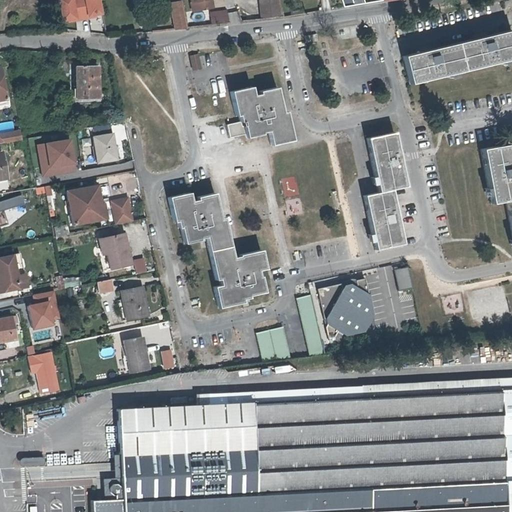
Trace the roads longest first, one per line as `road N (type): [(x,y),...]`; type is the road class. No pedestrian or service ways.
road 1 (residential): [(429,248),(293,277),(284,287),(286,312),(197,331),(184,325),(150,181),(186,168),(192,152),(170,36)]
road 2 (residential): [(398,110),(317,128),(298,105),(283,26)]
road 3 (residential): [(170,36),(0,45)]
road 4 (residential): [(429,248),(398,110)]
road 5 (residential): [(383,47),(511,15)]
